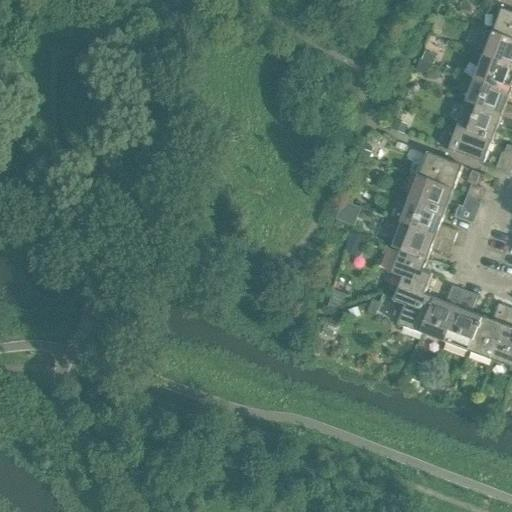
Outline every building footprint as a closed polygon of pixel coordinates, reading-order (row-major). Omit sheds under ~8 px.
[(511,41),(511,14),(502,11),(493,35),(511,41)] [(511,68),(511,41),(493,35),(486,32),(477,55),(511,68)] [(511,94),(511,91),(511,68),(477,55),(477,56),(484,58),(476,81),(511,94)] [(511,106),(507,105),(511,94),(476,81),(467,104),(511,121),(511,106)] [(511,121),(467,104),(458,127),(494,141),(497,130),(511,135),(511,121)] [(484,165),(494,141),(458,127),(449,152),(484,165)] [(454,192),(463,167),(428,154),(419,178),(454,192)] [(476,187),(480,175),(472,172),(468,184),(476,187)] [(445,215),(454,192),(419,178),(410,202),(445,215)] [(441,225),(445,215),(410,202),(401,225),(453,244),(458,232),(441,225)] [(473,226),(478,213),(459,206),(455,218),(473,226)] [(453,244),(401,225),(392,249),(401,252),(401,251),(428,261),(432,251),(449,257),(453,244)] [(424,272),(428,261),(401,251),(401,252),(392,275),(403,279),(399,290),(411,295),(416,283),(428,288),(433,275),(424,272)] [(378,296),(381,288),(362,281),(360,289),(378,296)] [(422,335),(436,300),(425,296),(428,288),(416,283),(411,295),(399,290),(394,303),(406,307),(398,326),(422,335)] [(446,344),(465,292),(453,287),(446,304),(436,300),(422,335),(446,344)] [(469,353),(482,317),(472,313),(478,297),(465,292),(446,344),(469,353)] [(376,316),(381,304),(373,301),(368,313),(376,316)] [(492,362),(511,309),(499,305),(493,321),(482,317),(469,353),(492,362)] [(511,309),(492,362),(511,369),(511,309)]
